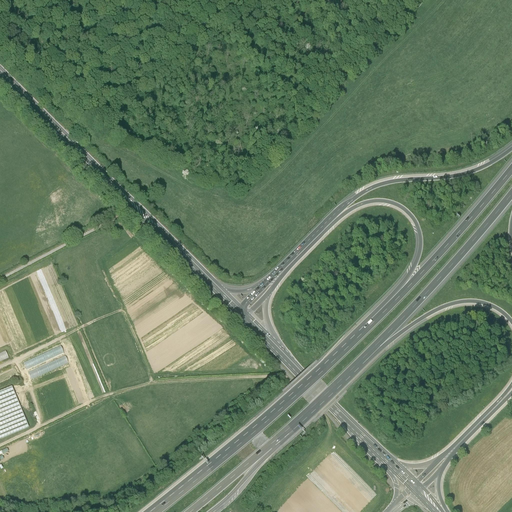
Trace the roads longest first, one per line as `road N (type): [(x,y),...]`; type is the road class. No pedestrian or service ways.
road 1 (motorway): [(393,303),(158,511)]
road 2 (primary): [(0,69),(211,283)]
road 3 (track): [(0,444),(150,382),(287,373)]
road 4 (motorway): [(267,294),(343,214),(384,201),(410,215),(420,243),(393,303)]
road 5 (motorway): [(511,150),(457,176),(363,191),(279,269)]
road 6 (motorway): [(352,372),(511,193)]
road 7 (motorway): [(352,372),(454,303),(487,304),(511,323)]
road 8 (track): [(76,129),(22,71),(96,0)]
road 9 (motorway): [(511,168),(393,303)]
road 10 (primary): [(274,346),(381,454)]
